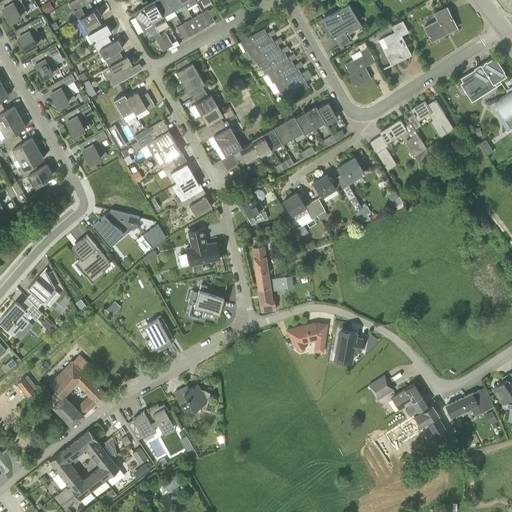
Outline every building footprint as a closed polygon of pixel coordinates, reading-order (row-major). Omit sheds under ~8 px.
[(6,13),(10,21),(17,17),(18,18),(28,13),(20,0),(1,0),(0,1),(0,3),(5,14),(6,13)] [(71,0),(69,1),(79,18),(93,9),(89,1),(90,0),(71,0)] [(152,0),(143,6),(155,26),(166,20),(163,15),(154,0),(152,0)] [(168,0),(154,0),(163,15),(174,9),(168,0)] [(182,0),(168,0),(174,9),(184,4),(184,3),(182,0)] [(196,0),(182,0),(184,3),(184,4),(187,9),(197,2),(196,0)] [(45,14),(54,9),(50,1),(40,6),(45,14)] [(365,32),(349,4),(322,19),(331,33),(330,33),(331,35),(333,34),(334,35),(335,35),(340,45),(340,46),(365,32)] [(133,11),(145,32),(155,26),(143,6),(133,11)] [(79,18),(88,34),(103,26),(98,18),(102,15),(97,7),(93,9),(79,18)] [(209,10),(212,16),(217,13),(213,7),(209,10)] [(438,12),(440,19),(426,26),(432,40),(446,33),(445,30),(448,29),(449,31),(456,27),(456,28),(457,27),(447,7),(438,12)] [(203,12),(210,24),(215,21),(212,16),(209,10),(208,9),(203,12)] [(205,27),(210,24),(203,12),(198,15),(205,27)] [(205,27),(198,15),(192,18),(199,30),(205,27)] [(22,42),(26,49),(33,45),(34,46),(43,41),(36,28),(44,23),(40,16),(15,30),(21,42),(22,42)] [(192,18),(187,21),(194,33),(199,30),(192,18)] [(383,38),(378,40),(379,41),(369,46),(381,70),(392,64),(391,62),(409,52),(410,55),(411,54),(402,35),(408,31),(402,20),(391,26),(394,32),(383,38)] [(59,27),(56,21),(50,25),(53,31),(59,27)] [(187,21),(182,24),(189,36),(194,33),(187,21)] [(98,51),(100,50),(112,42),(107,34),(112,32),(107,23),(103,26),(88,34),(98,51)] [(189,36),(182,24),(176,27),(178,31),(179,30),(184,39),(189,36)] [(245,51),(247,50),(271,36),(272,36),(276,33),(274,29),(267,33),(264,28),(265,28),(238,43),(240,42),(245,51)] [(156,39),(163,51),(168,48),(161,36),(158,32),(153,35),(156,39)] [(166,33),(161,36),(168,48),(173,45),(166,33)] [(252,59),(254,58),(278,44),(283,41),(281,37),(274,41),(271,36),(272,36),(271,36),(247,50),(252,59)] [(368,47),(367,46),(373,43),(370,38),(365,41),(366,42),(359,46),(361,50),(360,51),(362,55),(345,64),(357,85),(365,81),(363,79),(370,75),(365,66),(375,61),(368,47)] [(100,50),(109,66),(123,58),(119,50),(123,47),(118,39),(112,42),(100,50)] [(259,67),(261,66),(285,52),(290,49),(288,45),(281,49),(278,44),(279,44),(278,44),(254,58),(259,67)] [(37,70),(38,70),(42,78),(49,73),(50,75),(59,69),(52,56),(60,52),(56,45),(31,59),(37,70)] [(266,75),(268,74),(267,74),(292,60),(297,57),(294,53),(287,57),(285,52),(261,66),(266,75)] [(109,66),(102,70),(103,72),(102,73),(106,79),(110,77),(114,85),(133,74),(128,66),(133,64),(128,55),(123,58),(109,66)] [(468,95),(472,101),(481,96),(477,90),(491,81),(494,84),(507,76),(494,56),(481,65),(482,66),(476,70),(475,69),(461,78),(470,93),(468,95)] [(176,71),(183,82),(199,73),(193,62),(190,63),(186,58),(175,65),(178,70),(176,71)] [(273,83),(274,82),(299,68),(299,67),(303,65),(301,61),(294,65),(292,60),(267,74),(268,74),(273,83)] [(274,82),(279,91),(310,73),(308,69),(301,73),(298,68),(299,68),(274,82)] [(87,78),(84,72),(78,75),(82,81),(87,78)] [(53,98),(54,98),(58,106),(65,102),(66,103),(75,98),(68,84),(76,80),(72,73),(47,87),(53,98)] [(190,92),(194,97),(205,90),(202,85),(205,83),(199,73),(183,82),(189,93),(190,92)] [(310,73),(279,91),(285,100),(309,86),(309,85),(308,85),(306,80),(312,77),(310,73)] [(89,79),(84,82),(91,96),(97,93),(89,79)] [(0,99),(8,95),(3,85),(0,86),(0,99)] [(511,89),(498,99),(490,104),(492,106),(495,111),(499,109),(504,116),(511,110),(511,89)] [(195,103),(201,114),(217,104),(211,94),(208,95),(205,90),(194,97),(197,102),(195,103)] [(137,91),(127,97),(136,113),(146,107),(148,110),(155,106),(148,92),(141,96),(137,91)] [(90,99),(87,93),(81,96),(84,102),(90,99)] [(136,113),(127,97),(125,93),(114,100),(123,116),(126,121),(137,115),(136,113)] [(407,118),(410,122),(415,130),(422,125),(418,119),(430,111),(435,118),(431,121),(440,136),(454,128),(436,99),(427,105),(425,101),(411,109),(413,114),(403,120),(404,120),(407,118)] [(70,127),(74,134),(81,130),(82,131),(91,126),(84,113),(92,108),(88,101),(63,115),(69,127),(70,127)] [(328,101),(318,107),(325,121),(325,122),(326,124),(337,117),(328,101)] [(197,130),(200,135),(212,129),(224,122),(221,117),(224,115),(217,104),(201,114),(207,124),(197,130)] [(316,105),(306,111),(316,127),(325,122),(325,121),(318,107),(316,105)] [(0,125),(1,127),(20,116),(14,106),(3,112),(0,106),(0,125)] [(306,111),(295,117),(304,131),(305,133),(316,127),(306,111)] [(294,115),(283,121),(293,137),(303,131),(304,134),(305,133),(304,131),(295,117),(294,115)] [(2,140),(5,145),(18,138),(15,133),(26,127),(20,116),(1,127),(7,137),(2,140)] [(410,122),(404,126),(400,119),(380,132),(382,134),(376,138),(369,142),(388,170),(397,164),(386,147),(389,145),(387,143),(399,135),(400,137),(401,136),(404,141),(403,141),(411,154),(412,154),(414,156),(418,161),(429,153),(426,148),(427,148),(415,130),(410,122)] [(283,121),(273,127),(282,143),(293,137),(283,121)] [(214,135),(220,146),(236,136),(230,126),(227,127),(224,122),(212,129),(200,135),(203,141),(214,135)] [(153,125),(145,130),(135,136),(138,141),(157,130),(153,125)] [(273,127),(262,133),(272,149),(282,143),(273,127)] [(482,136),(480,127),(473,128),(475,137),(482,136)] [(336,140),(345,135),(342,129),(333,134),(336,140)] [(86,155),(90,163),(97,158),(98,160),(107,154),(100,141),(107,136),(104,130),(79,144),(85,155),(86,155)] [(153,154),(154,153),(159,150),(175,141),(169,130),(160,136),(157,130),(138,141),(131,144),(135,151),(141,148),(146,158),(152,153),(153,154)] [(252,139),(253,141),(261,154),(261,155),(272,149),(262,133),(252,139)] [(333,134),(322,140),(326,146),(336,140),(333,134)] [(115,138),(119,146),(125,143),(121,135),(115,138)] [(221,159),(224,164),(236,157),(233,152),(239,148),(242,147),(236,136),(220,146),(226,156),(221,159)] [(13,148),(19,158),(38,147),(32,137),(21,143),(18,138),(5,145),(8,150),(13,148)] [(478,143),(486,155),(494,151),(486,139),(478,143)] [(160,163),(163,169),(164,169),(175,162),(172,157),(181,152),(175,141),(159,150),(154,153),(160,163)] [(236,157),(224,164),(227,170),(239,163),(237,160),(244,156),(247,162),(261,154),(253,141),(242,147),(239,148),(233,152),(236,157)] [(427,147),(430,153),(433,151),(432,150),(440,145),(437,141),(427,147)] [(310,155),(315,152),(312,146),(307,149),(310,155)] [(21,171),(22,174),(34,167),(32,164),(44,158),(38,147),(19,158),(22,165),(18,167),(20,171),(21,171)] [(130,154),(126,148),(120,151),(124,158),(130,154)] [(307,149),(301,152),(305,158),(310,155),(307,149)] [(360,205),(347,182),(364,172),(355,156),(338,167),(342,174),(336,177),(359,218),(360,218),(367,214),(370,212),(365,203),(360,205)] [(289,166),(294,163),(291,157),(285,160),(289,166)] [(280,163),(283,169),(289,166),(285,160),(280,163)] [(161,178),(171,172),(178,183),(194,174),(187,162),(178,168),(175,162),(164,169),(163,169),(158,172),(161,178)] [(280,163),(275,166),(278,172),(283,169),(280,163)] [(34,167),(22,174),(24,177),(28,175),(34,185),(36,189),(37,189),(37,188),(46,183),(44,179),(53,174),(47,164),(36,170),(34,167)] [(143,178),(139,170),(133,174),(137,181),(143,178)] [(314,181),(322,195),(335,187),(327,173),(314,181)] [(179,203),(181,201),(193,194),(190,189),(199,184),(194,174),(178,183),(183,192),(178,196),(175,198),(178,203),(179,203)] [(257,184),(255,177),(248,179),(250,186),(257,184)] [(17,181),(11,184),(17,194),(23,191),(17,180),(17,181)] [(269,181),(263,183),(268,192),(273,189),(269,181)] [(11,184),(6,187),(11,197),(17,194),(11,184)] [(251,190),(235,199),(239,205),(242,204),(249,216),(252,215),(254,214),(264,208),(260,200),(264,198),(265,193),(263,189),(258,188),(254,191),(251,190)] [(398,196),(395,190),(388,194),(391,200),(398,196)] [(312,217),(318,213),(312,202),(305,205),(297,192),(284,200),(293,214),(296,219),(308,212),(312,217)] [(193,194),(181,201),(184,205),(185,207),(190,204),(196,215),(212,206),(206,195),(197,200),(193,194)] [(151,206),(157,202),(154,197),(149,200),(151,206)] [(311,201),(312,202),(318,213),(325,210),(318,197),(311,201)] [(402,201),(399,197),(390,201),(393,206),(402,201)] [(119,207),(96,224),(113,246),(149,220),(138,218),(140,210),(119,207)] [(328,216),(325,210),(318,213),(322,219),(328,216)] [(367,214),(360,218),(363,222),(370,218),(367,214)] [(152,228),(150,229),(151,229),(147,233),(146,232),(143,235),(153,247),(166,236),(158,223),(155,225),(156,225),(152,228)] [(303,223),(296,229),(301,236),(309,231),(303,223)] [(190,264),(192,271),(201,269),(199,262),(217,258),(214,241),(204,244),(200,227),(186,230),(190,247),(184,248),(187,265),(190,264)] [(92,282),(105,272),(104,270),(101,266),(108,260),(87,234),(86,235),(72,246),(75,250),(81,257),(82,258),(79,260),(88,271),(85,273),(86,274),(92,282)] [(254,257),(258,286),(269,285),(268,278),(263,246),(262,239),(253,241),(254,247),(253,247),(254,257)] [(147,264),(153,260),(148,254),(142,258),(147,264)] [(35,288),(27,297),(38,308),(55,288),(45,268),(31,284),(35,288)] [(269,285),(258,286),(258,288),(261,310),(276,308),(275,298),(272,299),(270,291),(287,288),(285,276),(268,278),(269,285)] [(197,318),(197,317),(202,318),(205,309),(219,313),(224,296),(206,291),(207,286),(201,284),(196,301),(193,300),(189,314),(193,315),(192,316),(197,318)] [(38,308),(27,297),(20,305),(18,302),(14,306),(12,305),(0,318),(0,321),(6,327),(8,329),(9,328),(15,333),(20,327),(22,329),(29,321),(26,318),(30,314),(36,319),(42,312),(38,308)] [(76,303),(81,309),(86,305),(81,299),(76,303)] [(177,334),(165,312),(147,321),(155,334),(149,338),(154,346),(163,341),(164,345),(175,339),(173,335),(177,334)] [(52,324),(46,318),(41,323),(47,329),(52,324)] [(305,345),(304,345),(303,342),(305,341),(314,339),(316,339),(316,344),(324,345),(327,324),(319,323),(310,325),(309,324),(286,330),(297,349),(298,349),(298,350),(299,350),(300,351),(301,351),(302,351),(303,350),(304,350),(304,349),(305,348),(305,347),(305,346),(305,345)] [(336,339),(338,339),(335,353),(344,355),(343,359),(352,360),(354,351),(361,352),(363,337),(357,336),(358,331),(338,328),(336,339)] [(81,401),(88,408),(105,392),(86,372),(74,359),(63,369),(53,379),(50,382),(56,389),(48,397),(56,404),(54,406),(72,424),(82,414),(83,413),(76,405),(65,394),(76,382),(88,394),(81,401)] [(369,385),(378,399),(394,388),(385,374),(369,385)] [(28,396),(36,390),(25,377),(18,383),(28,396)] [(511,378),(510,380),(509,379),(506,378),(504,380),(503,380),(500,382),(497,381),(497,384),(496,385),(493,384),(492,387),(503,404),(511,397),(511,378)] [(407,404),(408,404),(413,401),(414,402),(422,396),(414,383),(392,396),(395,402),(402,397),(407,404)] [(203,403),(207,404),(210,392),(201,389),(198,384),(191,388),(189,384),(185,386),(174,392),(184,410),(192,406),(193,408),(203,403)] [(446,405),(451,416),(477,403),(481,412),(493,406),(489,397),(483,399),(479,389),(446,405)] [(413,401),(408,404),(409,406),(405,408),(410,415),(427,405),(422,396),(414,402),(413,401)] [(172,416),(164,402),(159,405),(158,404),(148,409),(149,411),(146,413),(144,410),(143,412),(133,418),(143,436),(155,429),(152,425),(156,423),(157,425),(172,416)] [(426,422),(439,442),(449,436),(438,418),(441,417),(432,404),(401,424),(401,423),(391,430),(397,440),(426,422)] [(497,420),(492,410),(485,414),(489,424),(497,420)] [(89,429),(75,440),(83,450),(87,447),(101,466),(112,458),(89,429)] [(225,447),(224,433),(216,435),(221,448),(225,447)] [(131,442),(126,435),(120,438),(125,446),(131,442)] [(180,439),(188,454),(195,451),(187,435),(180,439)] [(75,440),(61,451),(69,461),(83,450),(75,440)] [(140,447),(133,451),(133,452),(140,463),(148,458),(140,447)] [(49,460),(59,472),(71,463),(69,461),(61,451),(49,460)] [(198,457),(195,451),(188,454),(183,457),(186,463),(198,457)] [(105,479),(106,478),(112,486),(125,475),(120,468),(112,458),(101,466),(83,479),(91,490),(92,489),(97,496),(110,485),(105,479)] [(140,466),(145,473),(150,469),(146,463),(145,462),(140,466)] [(59,472),(68,484),(80,475),(71,463),(59,472)] [(48,480),(44,475),(39,479),(43,484),(48,480)] [(80,475),(68,484),(80,499),(91,490),(83,479),(80,475)] [(44,490),(49,486),(46,482),(41,486),(44,490)]
